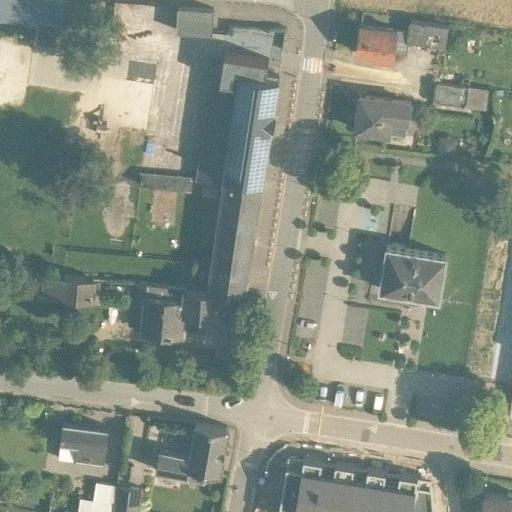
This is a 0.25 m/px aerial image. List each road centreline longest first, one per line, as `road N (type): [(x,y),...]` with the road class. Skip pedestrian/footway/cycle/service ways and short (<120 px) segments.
road 1 (residential): [(258,403),(317,0)]
road 2 (residential): [(0,368),(258,403)]
road 3 (residential): [(258,403),(449,440)]
